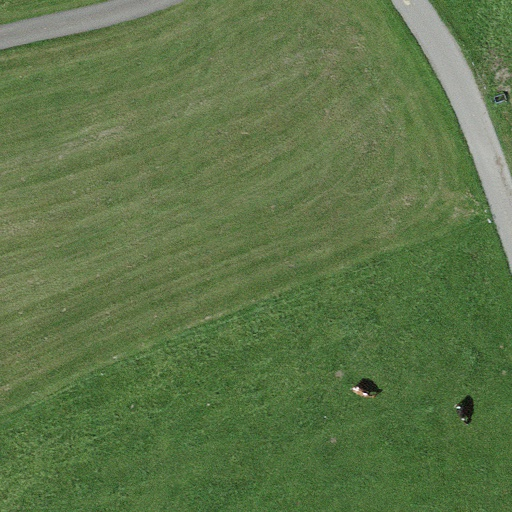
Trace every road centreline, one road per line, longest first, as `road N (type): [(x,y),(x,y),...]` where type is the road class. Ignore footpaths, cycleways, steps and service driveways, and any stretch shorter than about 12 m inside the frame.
road 1 (track): [(404,0),(457,73),(511,227)]
road 2 (track): [(0,40),(149,0)]
